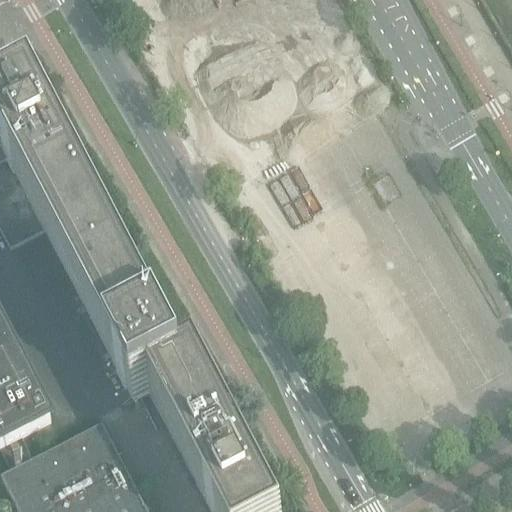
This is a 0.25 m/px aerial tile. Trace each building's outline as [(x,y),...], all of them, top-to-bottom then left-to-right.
[(511,0),(499,0),(511,21),(511,0)] [(133,406),(142,401),(151,397),(210,511),(271,511),(196,366),(179,375),(33,95),(8,107),(0,91),(0,163),(6,160),(133,406)] [(0,454),(1,454),(1,453),(22,443),(51,427),(0,328),(0,454)] [(47,459),(33,466),(23,472),(20,467),(14,470),(17,475),(1,483),(16,511),(145,511),(102,431),(47,459)] [(33,466),(22,443),(1,453),(1,454),(10,472),(14,470),(20,467),(23,472),(33,466)]
